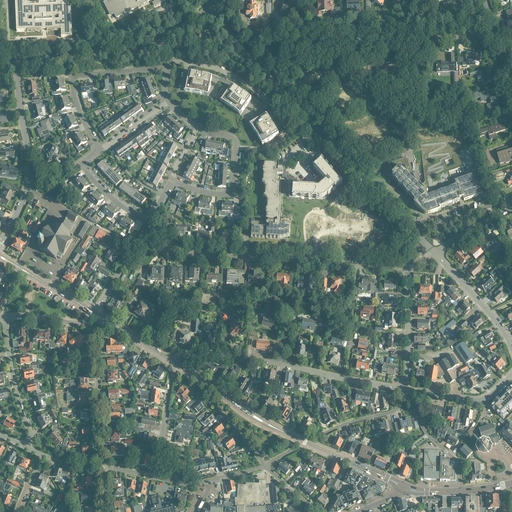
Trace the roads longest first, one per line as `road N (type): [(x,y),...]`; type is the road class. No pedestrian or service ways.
road 1 (residential): [(416,233),(255,64)]
road 2 (residential): [(102,468),(95,331),(3,317)]
road 3 (residential): [(236,147),(263,148),(287,132),(265,98),(228,72),(170,61)]
road 4 (residential): [(0,250),(28,175),(16,61)]
road 5 (residential): [(100,150),(71,76),(169,66)]
road 6 (residential): [(333,40),(497,33)]
road 7 (residential): [(408,267),(245,258)]
road 8 (residential): [(16,61),(130,53),(163,40)]
road 9 (residential): [(333,40),(347,75),(410,152)]
road 10 (residential): [(27,447),(3,317)]
road 11 (residential): [(280,363),(407,389)]
road 12 (unclassified): [(511,348),(434,253)]
road 13 (residential): [(407,389),(408,267)]
